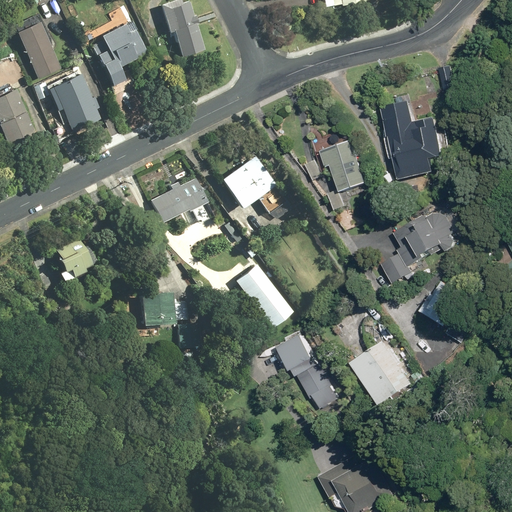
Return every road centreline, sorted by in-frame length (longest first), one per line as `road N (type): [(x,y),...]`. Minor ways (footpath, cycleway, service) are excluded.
road 1 (tertiary): [(0,216),(271,83)]
road 2 (tertiary): [(271,83),(407,39),(461,0)]
